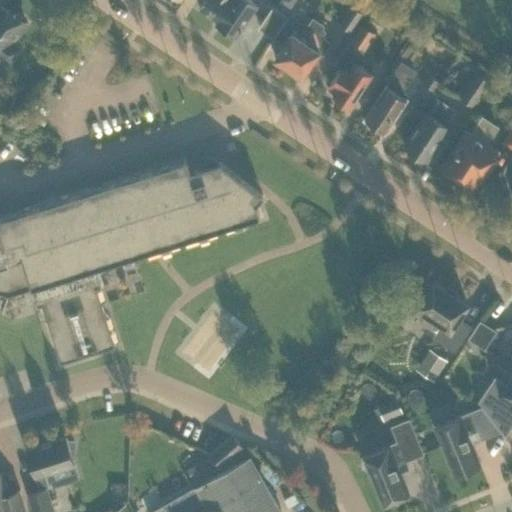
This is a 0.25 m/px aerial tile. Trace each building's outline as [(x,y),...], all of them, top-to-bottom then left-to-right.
[(204,0),(200,7),(217,19),(217,21),(237,35),(258,4),(252,0),(204,0)] [(26,21),(0,3),(0,51),(12,60),(20,47),(12,42),(26,21)] [(260,27),(273,36),(287,15),(273,6),(260,27)] [(340,24),(351,31),(363,13),(352,6),(340,24)] [(300,73),(303,75),(319,50),(324,52),(331,41),(319,33),(325,24),(313,17),(300,36),(293,31),(275,56),(292,68),(292,71),(297,74),(300,73)] [(346,103),(350,106),(372,71),(356,61),(375,32),(363,23),(336,63),(341,66),(330,83),(338,88),(334,95),(337,97),(338,102),(342,104),(346,103)] [(382,128),(385,131),(408,97),(403,93),(405,90),(400,87),(412,69),(402,62),(365,117),(374,123),(375,126),(378,129),(382,128)] [(461,98),(472,105),(489,80),(478,72),(461,98)] [(418,90),(429,97),(440,81),(428,73),(418,90)] [(405,144),(427,159),(449,126),(445,123),(454,109),(440,99),(430,113),(427,111),(405,144)] [(482,117),(472,133),(467,130),(443,165),(473,185),(482,171),(485,173),(499,152),(487,144),(498,127),(482,117)] [(511,126),(503,141),(511,147),(511,126)] [(0,296),(1,297),(0,300),(0,307),(3,309),(8,294),(32,287),(38,305),(42,303),(61,362),(115,345),(97,286),(102,285),(96,267),(260,215),(257,203),(263,194),(220,161),(219,162),(191,171),(187,159),(0,217),(0,296)] [(416,305),(427,312),(443,322),(434,336),(455,349),(471,325),(458,316),(468,302),(433,280),(431,283),(429,282),(423,291),(425,292),(416,305)] [(470,337),(485,347),(496,329),(481,320),(470,337)] [(430,347),(416,368),(434,380),(447,359),(430,347)] [(511,373),(506,383),(495,376),(479,400),(502,428),(511,412),(511,373)] [(396,394),(378,402),(384,418),(403,411),(396,394)] [(460,471),(469,472),(474,465),(480,462),(471,440),(468,433),(476,430),(479,437),(501,428),(483,405),(469,411),(435,425),(455,473),(460,471)] [(371,470),(383,502),(389,500),(398,501),(403,494),(408,492),(397,462),(423,452),(409,418),(392,425),(398,440),(364,454),(365,456),(364,465),(371,470)] [(211,452),(222,464),(243,446),(232,434),(211,452)] [(66,436),(26,448),(40,488),(48,485),(50,485),(46,473),(75,463),(73,456),(74,440),(68,439),(66,436)] [(278,511),(282,510),(250,456),(197,486),(208,505),(195,511),(278,511)] [(8,492),(2,471),(0,471),(0,511),(27,511),(21,488),(8,492)] [(56,511),(48,485),(40,488),(27,492),(33,511),(56,511)] [(196,487),(165,504),(169,511),(182,511),(204,500),(196,487)] [(112,511),(132,511),(127,503),(112,511)]
